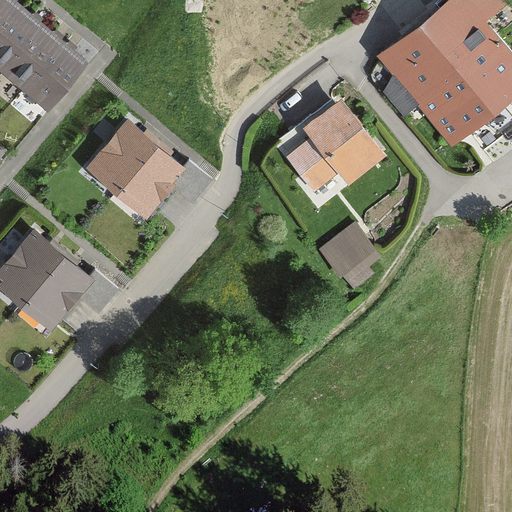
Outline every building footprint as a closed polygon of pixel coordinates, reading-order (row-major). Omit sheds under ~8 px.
[(0,0),(0,62),(48,103),(88,56),(77,46),(55,28),(35,11),(22,0),(0,0)] [(503,4),(500,0),(438,0),(375,50),(450,144),(511,94),(511,56),(483,20),(503,4)] [(388,150),(340,91),(303,122),(312,133),(289,151),(318,187),(342,168),(351,180),(388,150)] [(143,125),(127,112),(85,163),(147,215),(176,180),(172,177),(185,161),(172,149),(143,125)] [(185,161),(172,177),(176,180),(196,197),(213,177),(189,157),(185,161)] [(372,245),(353,220),(319,245),(352,290),(374,274),(368,266),(381,257),(372,245)] [(53,240),(34,223),(0,262),(0,282),(50,326),(79,293),(94,275),(91,272),(74,257),(53,240)] [(95,267),(91,272),(94,275),(79,293),(99,310),(119,286),(95,267)]
